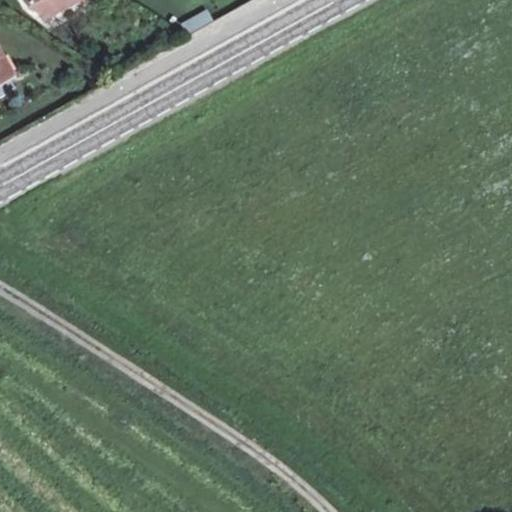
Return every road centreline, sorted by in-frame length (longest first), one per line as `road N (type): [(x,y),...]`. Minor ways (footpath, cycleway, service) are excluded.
road 1 (track): [(0,287),(279,467),(326,511)]
road 2 (secondary): [(0,182),(331,0)]
